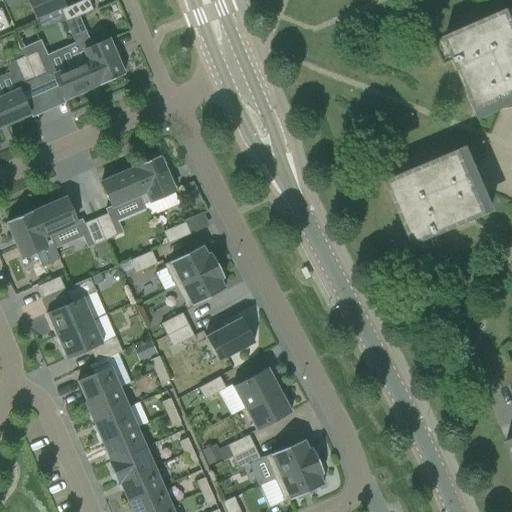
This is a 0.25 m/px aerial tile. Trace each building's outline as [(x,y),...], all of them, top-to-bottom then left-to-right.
[(22,0),(4,0),(8,8),(23,2),(22,0)] [(27,0),(35,20),(65,8),(61,0),(27,0)] [(93,11),(87,0),(85,0),(60,11),(65,23),(93,11)] [(1,9),(0,9),(0,32),(9,28),(1,9)] [(511,104),(511,25),(511,26),(505,13),(510,11),(510,9),(445,37),(477,112),(504,101),(507,107),(511,104)] [(87,36),(74,42),(74,44),(78,53),(83,51),(98,85),(99,86),(124,76),(108,40),(92,47),(87,36)] [(40,41),(21,49),(25,57),(25,58),(36,53),(45,74),(54,75),(64,100),(98,85),(83,51),(78,53),(74,44),(47,56),(40,41)] [(36,53),(25,58),(34,79),(45,74),(36,53)] [(25,57),(14,62),(23,84),(34,79),(25,58),(25,57)] [(0,127),(29,115),(18,91),(0,98),(0,127)] [(442,158),(387,181),(410,235),(432,226),(437,237),(466,225),(473,222),(490,215),(478,188),(485,185),(480,173),(477,175),(473,176),(462,149),(442,158)] [(159,156),(134,167),(135,168),(150,203),(144,205),(143,205),(144,208),(148,218),(170,208),(165,196),(174,192),(159,156)] [(135,168),(101,183),(111,208),(117,220),(144,208),(143,205),(144,205),(150,203),(135,168)] [(31,213),(46,247),(53,245),(48,235),(76,223),(65,198),(31,213)] [(46,247),(31,213),(31,212),(6,223),(21,258),(46,247)] [(95,219),(105,241),(117,236),(107,214),(95,219)] [(109,254),(104,242),(105,241),(95,219),(83,224),(98,258),(109,254)] [(163,232),(168,244),(190,235),(185,223),(163,232)] [(165,269),(155,274),(165,293),(175,287),(217,266),(210,253),(207,255),(202,246),(164,266),(165,269)] [(151,252),(129,261),(135,274),(157,265),(151,252)] [(217,266),(175,287),(186,309),(225,290),(220,280),(223,279),(217,266)] [(99,274),(89,279),(93,287),(103,282),(99,274)] [(59,278),(37,287),(42,299),(64,290),(59,278)] [(70,304),(45,314),(46,315),(56,337),(92,321),(105,315),(96,293),(94,289),(93,287),(89,279),(64,290),(70,304)] [(160,325),(166,336),(188,325),(182,314),(160,325)] [(206,337),(206,336),(205,337),(218,362),(219,362),(219,361),(252,344),(254,343),(240,318),(239,319),(206,337)] [(92,321),(56,337),(65,358),(65,359),(65,360),(89,349),(96,363),(121,352),(115,338),(102,343),(92,321)] [(188,325),(166,336),(172,348),(193,337),(188,325)] [(156,354),(150,340),(132,348),(138,362),(156,354)] [(150,361),(155,373),(163,369),(158,357),(150,361)] [(110,368),(77,382),(85,402),(118,387),(110,368)] [(163,369),(155,373),(160,384),(168,381),(163,369)] [(244,409),(279,391),(268,370),(267,369),(232,388),(232,389),(233,389),(244,409)] [(225,389),(219,377),(198,389),(204,400),(225,389)] [(93,422),(127,407),(118,387),(85,402),(84,402),(93,422)] [(279,391),(244,409),(255,430),(254,430),(255,431),(291,412),(290,411),(279,391)] [(167,415),(175,411),(170,399),(161,403),(167,415)] [(101,442),(136,427),(127,407),(93,422),(101,442)] [(175,411),(167,415),(172,426),(180,423),(175,411)] [(110,462),(144,447),(136,427),(101,442),(110,462)] [(248,436),(227,446),(232,458),(254,448),(248,436)] [(184,454),(192,451),(187,439),(179,443),(184,454)] [(259,459),(249,464),(259,487),(274,480),(317,461),(311,448),(308,450),(303,440),(264,457),(259,459)] [(117,484),(119,483),(154,468),(144,447),(110,462),(108,463),(117,484)] [(254,448),(232,458),(238,470),(249,464),(259,459),(254,448)] [(189,466),(197,462),(192,451),(184,454),(189,466)] [(208,466),(221,459),(217,451),(204,457),(208,466)] [(274,480),(259,487),(269,507),(283,502),(283,503),(323,486),(319,476),(323,474),(317,461),(274,480)] [(127,501),(161,486),(154,468),(119,483),(127,501)] [(201,494),(209,490),(204,479),(196,482),(201,494)] [(131,511),(156,511),(170,506),(161,486),(127,501),(131,511)] [(206,506),(215,502),(209,490),(201,494),(206,506)] [(222,503),(225,511),(239,511),(234,498),(222,503)]
